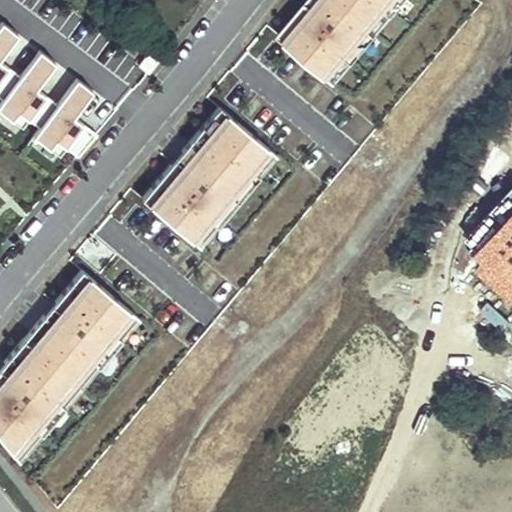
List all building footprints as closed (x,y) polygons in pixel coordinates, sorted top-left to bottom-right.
[(406,0),(307,0),(279,34),(337,79),(406,0)] [(0,99),(2,101),(0,103),(0,115),(23,133),(30,124),(39,130),(31,140),(53,156),(61,147),(77,159),(94,137),(72,120),(94,92),(76,78),(56,104),(37,90),(58,62),(38,47),(18,73),(2,60),(22,35),(1,20),(0,21),(0,99)] [(274,152),(217,106),(143,196),(200,242),(274,152)] [(511,227),(480,262),(511,292),(511,227)] [(90,237),(78,259),(102,272),(114,249),(90,237)] [(139,316),(81,269),(0,366),(0,437),(18,461),(64,406),(56,400),(91,358),(99,364),(139,316)]
